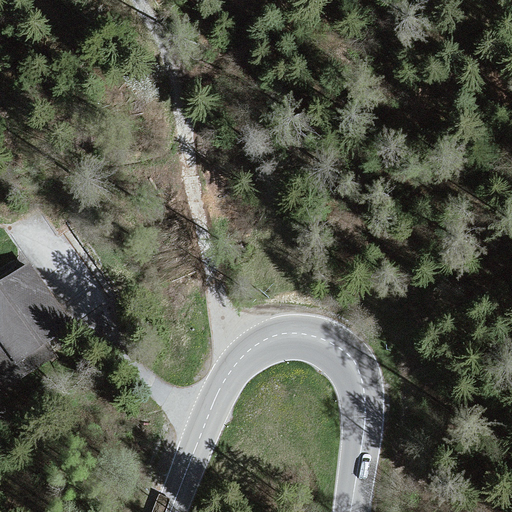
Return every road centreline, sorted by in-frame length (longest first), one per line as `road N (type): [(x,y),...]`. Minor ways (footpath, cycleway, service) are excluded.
road 1 (tertiary): [(169,511),(227,376),(255,345),(285,333),(342,349),(361,374),(365,413),(351,511)]
road 2 (track): [(141,0),(176,73),(221,315),(238,361)]
